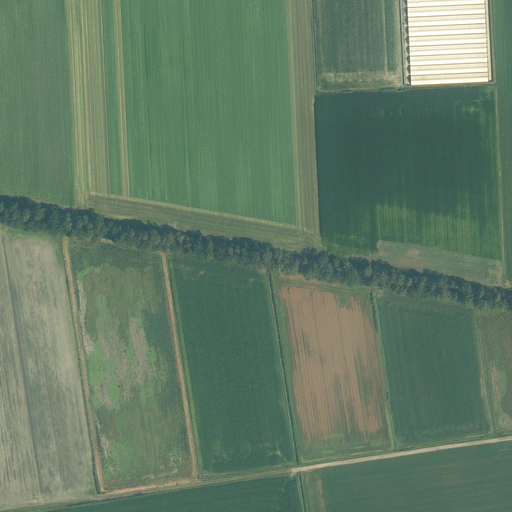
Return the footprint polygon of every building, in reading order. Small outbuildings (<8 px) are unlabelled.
[(484,4),(408,7),(408,16),(485,12),(484,4)] [(409,26),(485,22),(485,13),(408,17),(409,26)] [(485,23),(409,27),(409,35),(486,32),(485,23)] [(410,45),(486,42),(486,33),(409,37),(410,45)] [(486,43),(410,46),(410,55),(487,51),(486,43)] [(410,65),(487,61),(487,52),(410,56),(410,65)] [(487,62),(410,66),(411,74),(487,71),(487,62)] [(411,84),(488,81),(488,72),(411,75),(411,84)]
